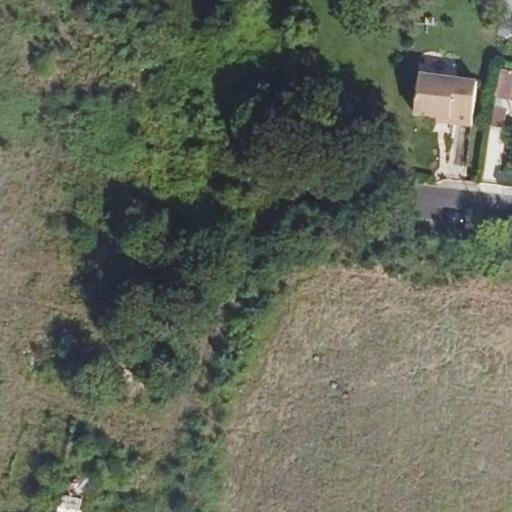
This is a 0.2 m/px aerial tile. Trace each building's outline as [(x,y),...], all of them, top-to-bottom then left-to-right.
[(511,7),(511,4),(501,3),(501,5),(497,36),(510,38),(511,23),(511,19),(511,7)] [(498,5),(489,4),(488,17),(496,18),(498,5)] [(511,78),(511,71),(500,69),(494,98),(509,101),(511,78)] [(449,118),(453,123),(471,125),(477,82),(419,74),(414,114),(437,117),(449,118)] [(505,111),(492,110),(490,125),(503,126),(505,111)] [(63,511),(83,511),(83,481),(63,482),(63,511)]
